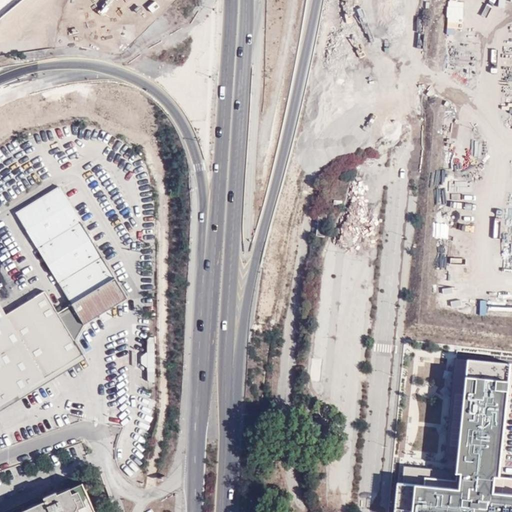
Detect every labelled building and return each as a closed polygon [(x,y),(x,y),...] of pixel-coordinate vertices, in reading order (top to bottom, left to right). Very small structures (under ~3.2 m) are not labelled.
[(60,185),(17,210),(74,301),(58,310),(45,291),(7,313),(0,301),(0,403),(86,353),(74,338),(85,322),(127,297),(60,185)] [(322,215),(313,214),(310,236),(319,237),(322,215)] [(139,339),(110,339),(108,412),(138,412),(139,383),(149,384),(149,390),(157,390),(158,363),(149,363),(149,376),(138,376),(139,339)] [(510,364),(455,358),(446,454),(459,455),(456,479),(451,479),(450,475),(448,471),(444,470),(404,466),(399,511),(511,511),(511,478),(498,477),(510,364)] [(317,421),(305,420),(304,443),(316,443),(317,421)] [(104,483),(101,473),(92,476),(96,485),(104,483)] [(83,511),(94,507),(82,482),(69,488),(69,489),(58,494),(56,491),(44,497),(46,503),(26,511),(83,511)]
